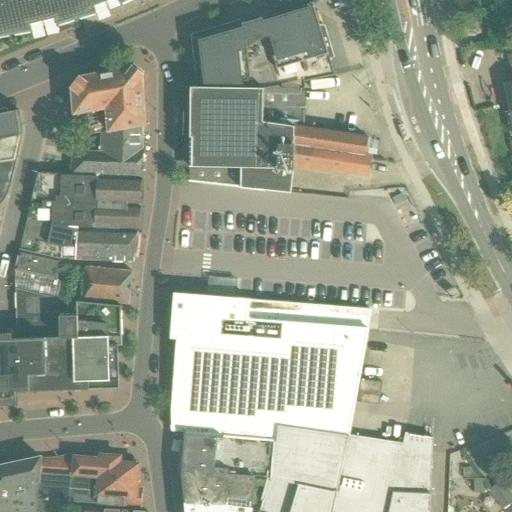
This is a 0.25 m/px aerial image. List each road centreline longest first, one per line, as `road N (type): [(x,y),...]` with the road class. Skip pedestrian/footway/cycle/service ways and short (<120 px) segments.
road 1 (residential): [(136,420),(164,179),(163,41),(156,22)]
road 2 (secondary): [(387,0),(417,100),(470,221),(481,228)]
road 3 (secondary): [(481,228),(423,0)]
road 4 (residential): [(0,282),(45,97),(36,73)]
road 5 (residential): [(0,430),(136,420)]
road 6 (residential): [(36,73),(156,22)]
